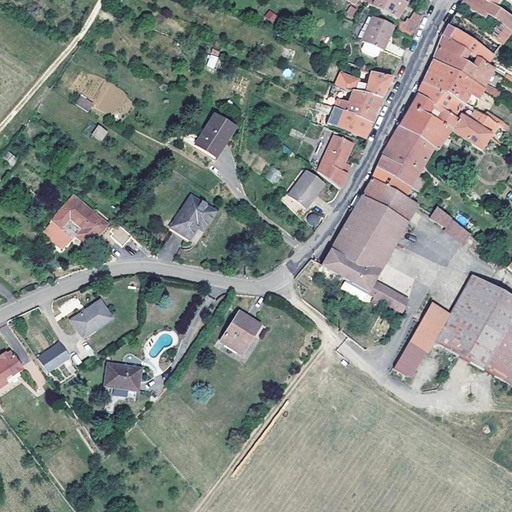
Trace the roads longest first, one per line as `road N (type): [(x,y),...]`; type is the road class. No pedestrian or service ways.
road 1 (residential): [(0,316),(99,274),(138,267),(253,287),(278,281),(322,238),(448,0)]
road 2 (track): [(0,126),(102,0)]
